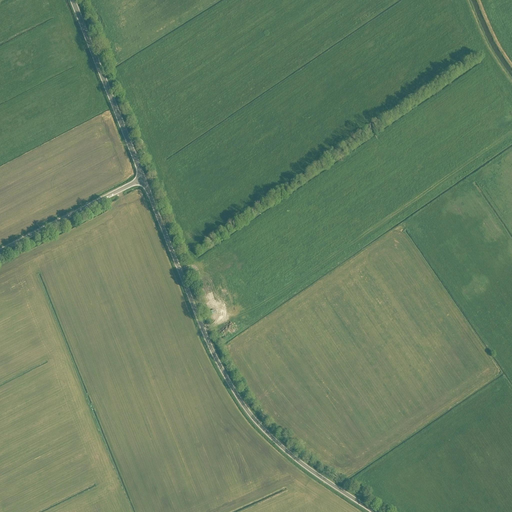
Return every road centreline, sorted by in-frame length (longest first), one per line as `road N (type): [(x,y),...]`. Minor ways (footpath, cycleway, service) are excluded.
road 1 (unclassified): [(373,511),(274,441),(246,410),(213,354),(143,179)]
road 2 (unclassified): [(143,179),(72,0)]
road 3 (unclassified): [(0,251),(143,179)]
